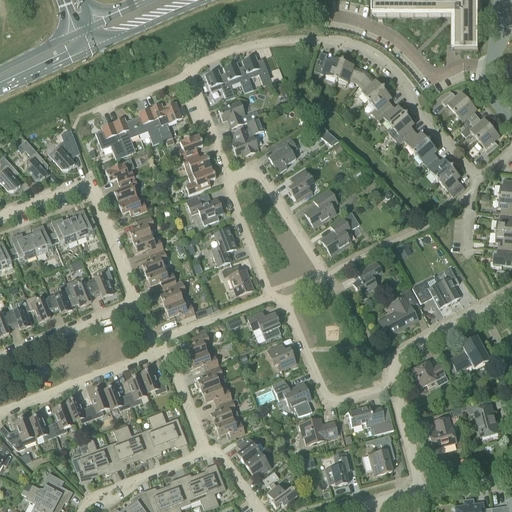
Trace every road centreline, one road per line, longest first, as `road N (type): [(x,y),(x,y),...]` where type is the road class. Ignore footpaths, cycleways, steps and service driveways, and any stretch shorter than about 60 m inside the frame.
road 1 (residential): [(477,178),(414,110),(392,71),(363,49),(290,40),(197,63),(189,74)]
road 2 (residential): [(135,306),(88,184),(0,218)]
road 3 (residential): [(287,301),(325,276),(254,169),(232,179)]
road 4 (residential): [(327,14),(399,41),(432,78),(466,64),(490,71)]
road 5 (residential): [(391,386),(327,402),(287,301)]
road 6 (residential): [(0,412),(151,353)]
road 7 (residential): [(0,357),(135,306)]
road 8 (residential): [(287,301),(270,297),(228,192),(232,179)]
road 9 (residential): [(81,511),(86,501),(204,452)]
road 10 (residential): [(391,386),(402,354),(481,312)]
road 11 (residential): [(204,452),(164,352),(151,353)]
